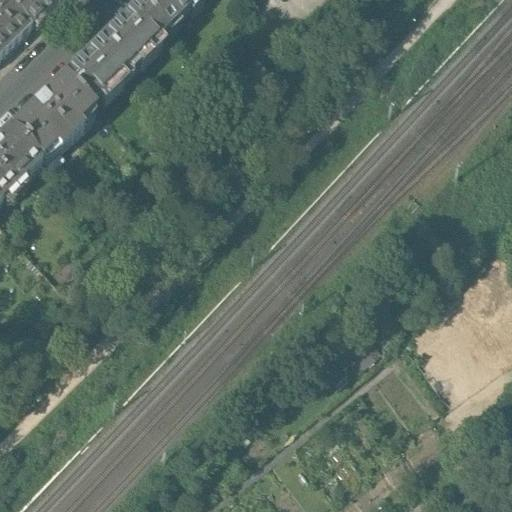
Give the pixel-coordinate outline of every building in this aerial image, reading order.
[(58,5),(52,0),(0,0),(0,3),(27,35),(44,19),(58,5)] [(109,38),(135,68),(179,26),(156,0),(149,0),(131,17),(109,38)] [(156,0),(179,26),(208,0),(156,0)] [(317,18),(291,0),(253,0),(244,9),(279,45),(317,18)] [(27,35),(0,3),(0,61),(5,56),(27,35)] [(135,68),(109,38),(99,48),(66,79),(97,112),(135,68)] [(97,112),(66,79),(39,106),(11,132),(40,162),(97,112)] [(0,203),(40,162),(11,132),(0,143),(0,203)]
